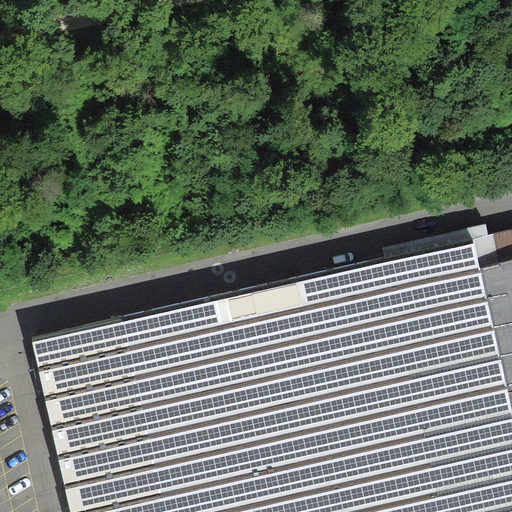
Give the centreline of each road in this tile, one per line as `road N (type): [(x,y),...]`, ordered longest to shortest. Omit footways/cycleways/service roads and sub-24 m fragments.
road 1 (unknown): [(2,312),(511,199)]
road 2 (unknown): [(60,511),(2,312)]
road 3 (track): [(0,41),(187,0)]
